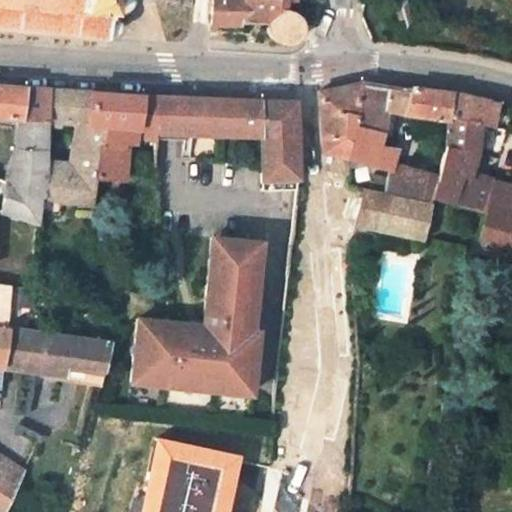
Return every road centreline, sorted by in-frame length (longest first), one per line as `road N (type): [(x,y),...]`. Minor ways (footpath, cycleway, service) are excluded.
road 1 (unclassified): [(315,64),(329,368),(287,511)]
road 2 (tertiary): [(200,63),(0,57)]
road 3 (tertiary): [(511,82),(344,52)]
